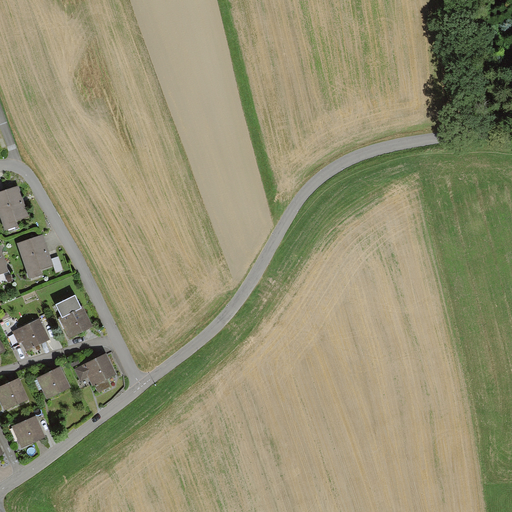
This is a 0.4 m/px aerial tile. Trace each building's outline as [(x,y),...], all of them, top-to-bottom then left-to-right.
[(19,182),(0,188),(0,213),(5,228),(18,224),(17,219),(30,215),(19,182)] [(44,232),(17,240),(29,278),(43,273),(41,268),(54,264),(44,232)] [(0,241),(0,272),(9,270),(0,241)] [(59,255),(52,257),(57,271),(63,269),(59,255)] [(59,316),(70,337),(94,325),(83,302),(82,303),(76,291),(56,300),(62,314),(59,316)] [(26,349),(50,337),(40,316),(12,330),(18,342),(22,340),(26,349)] [(107,377),(117,372),(107,351),(74,367),(80,379),(88,375),(92,384),(94,383),(98,391),(111,385),(107,377)] [(60,364),(37,376),(38,377),(33,380),(40,392),(43,390),(48,398),(72,385),(60,364)] [(19,376),(0,384),(0,399),(4,409),(29,397),(19,376)] [(37,413),(12,424),(22,446),(46,435),(37,413)]
